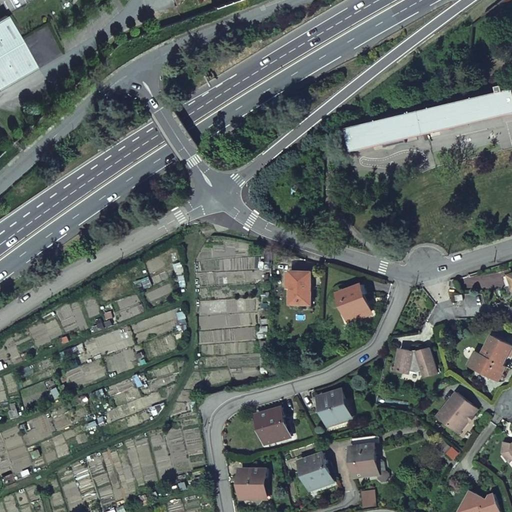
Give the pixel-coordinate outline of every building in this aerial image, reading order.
[(0,19),(0,88),(36,67),(6,16),(0,19)] [(384,121),(350,129),(355,151),(511,114),(511,91),(483,98),(483,96),(458,101),(458,104),(408,116),(408,113),(383,119),(384,121)] [(341,167),(334,169),(337,182),(344,181),(341,167)] [(315,272),(291,272),(291,289),(293,289),(293,305),(314,305),(314,287),(315,272)] [(323,273),(315,272),(314,287),(323,287),(323,273)] [(364,285),(340,293),(351,323),(372,315),(365,296),(368,295),(364,285)] [(420,307),(403,334),(422,332),(433,314),(420,307)] [(504,366),(511,351),(511,345),(494,336),(484,356),(488,358),(481,371),(500,381),(507,367),(504,366)] [(432,349),(419,352),(420,354),(417,356),(415,355),(416,352),(403,349),(398,371),(411,374),(411,371),(418,373),(424,371),(426,377),(439,374),(432,349)] [(481,371),(488,358),(484,356),(478,353),(471,366),(481,371)] [(346,390),(321,398),(330,426),(351,420),(345,400),(348,399),(346,390)] [(460,433),(480,410),(459,393),(440,417),(460,433)] [(284,409),(259,416),(261,425),(263,424),(269,444),(292,437),(284,409)] [(353,439),(358,478),(379,475),(379,480),(383,482),(387,482),(390,478),(390,474),(386,471),(385,463),(382,460),(379,460),(376,437),(353,439)] [(326,454),(302,462),(305,471),(308,470),(315,490),(335,482),(326,454)] [(269,469),(243,469),(243,499),(267,499),(267,479),(269,479),(269,469)] [(470,487),(458,509),(463,511),(502,511),(494,489),(488,492),(486,496),(470,487)] [(377,507),(375,491),(363,493),(365,508),(377,507)]
